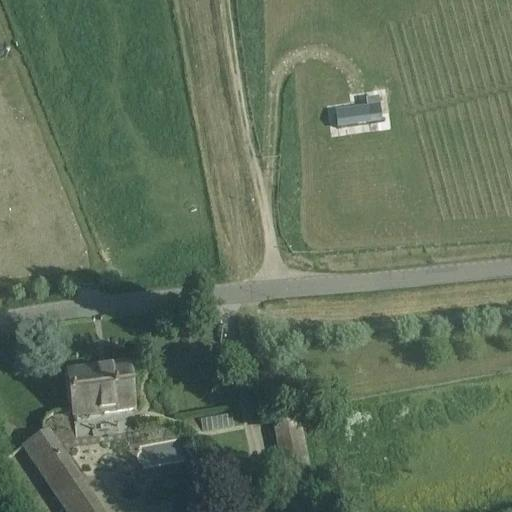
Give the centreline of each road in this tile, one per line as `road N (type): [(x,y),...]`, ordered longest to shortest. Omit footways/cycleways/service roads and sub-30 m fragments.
road 1 (unclassified): [(0,324),(129,303),(511,267)]
road 2 (track): [(281,289),(226,0)]
